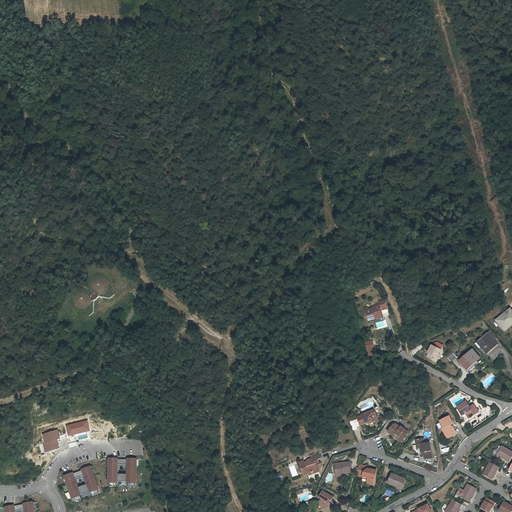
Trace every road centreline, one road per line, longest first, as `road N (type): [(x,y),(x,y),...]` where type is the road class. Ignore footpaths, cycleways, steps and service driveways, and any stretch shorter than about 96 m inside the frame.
road 1 (track): [(221,337),(231,338),(263,311),(337,224),(309,147)]
road 2 (track): [(0,403),(167,340),(193,316)]
road 3 (track): [(337,224),(372,257),(406,356)]
